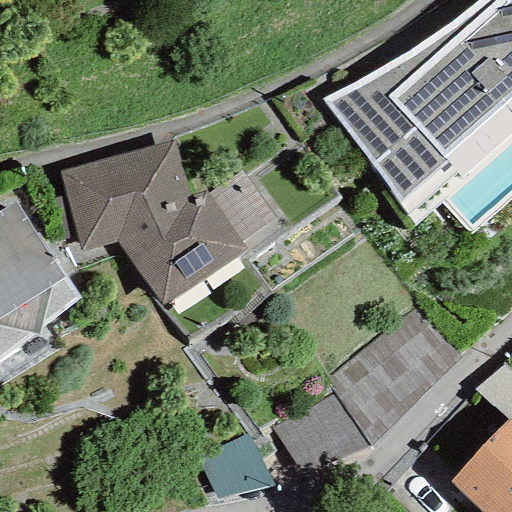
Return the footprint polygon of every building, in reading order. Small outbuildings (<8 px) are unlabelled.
[(511,0),(474,0),(405,52),(320,99),(414,224),(511,140),(511,0)] [(173,141),(57,171),(80,252),(117,242),(161,306),(245,250),(239,241),(207,194),(205,192),(188,196),(173,141)] [(207,194),(239,241),(274,217),(241,170),(207,194)] [(0,356),(79,296),(16,201),(0,210),(0,356)] [(370,446),(458,356),(415,307),(325,380),(334,393),(370,446)] [(511,416),(511,372),(505,366),(474,389),(507,422),(511,416)] [(302,473),(370,446),(334,393),(272,428),(302,473)] [(511,511),(511,416),(507,422),(450,482),(481,511),(511,511)] [(216,499),(272,485),(245,434),(195,457),(216,499)]
